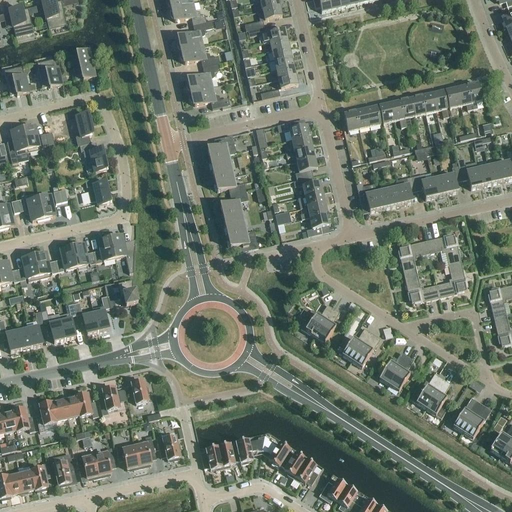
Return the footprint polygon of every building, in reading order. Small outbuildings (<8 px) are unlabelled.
[(170,9),(170,11),(193,6),(191,0),(167,0),(168,1),(168,2),(167,3),(167,4),(167,5),(167,6),(168,6),(168,7),(168,8),(169,9),(170,9)] [(260,4),(262,14),(280,10),(277,0),(260,4)] [(331,13),(327,0),(312,0),(315,11),(320,10),(321,16),(331,13)] [(337,0),(327,0),(331,13),(340,11),(337,0)] [(337,0),(340,11),(350,9),(347,0),(337,0)] [(357,0),(347,0),(350,9),(359,7),(357,0)] [(511,0),(495,0),(496,2),(498,2),(499,6),(505,4),(507,10),(511,8),(511,0)] [(42,5),(48,32),(67,28),(61,4),(54,5),(54,3),(42,5)] [(191,21),(193,28),(212,24),(212,23),(204,25),(203,18),(200,18),(199,14),(194,13),(193,6),(170,11),(171,13),(170,14),(170,15),(170,16),(170,17),(170,18),(171,19),(171,20),(172,20),(173,21),(173,23),(174,24),(175,24),(176,24),(191,21)] [(503,23),(506,31),(511,28),(511,8),(507,10),(509,16),(504,18),(505,22),(503,23)] [(11,22),(15,40),(34,36),(28,11),(21,13),(21,10),(9,13),(10,15),(11,22)] [(282,19),(280,10),(262,14),(258,15),(260,24),(262,23),(262,24),(282,19)] [(11,22),(10,15),(0,17),(2,24),(11,22)] [(246,34),(248,34),(264,30),(262,24),(262,23),(260,24),(244,28),(246,34)] [(180,52),(180,53),(202,48),(201,40),(205,38),(204,33),(212,31),(210,24),(212,24),(193,28),(194,35),(179,39),(178,39),(178,40),(177,41),(178,43),(177,44),(177,45),(177,46),(177,47),(177,48),(177,49),(178,49),(178,50),(179,51),(180,52)] [(248,34),(249,40),(265,36),(264,30),(248,34)] [(267,35),(269,45),(287,41),(285,31),(267,35)] [(269,45),(272,55),(289,50),(287,41),(269,45)] [(201,63),(202,70),(220,66),(218,66),(216,59),(210,61),(209,56),(204,55),(202,48),(180,53),(181,55),(180,56),(180,57),(180,58),(180,59),(180,60),(180,61),(181,62),(182,63),(183,65),(183,66),(184,66),(185,66),(201,63)] [(272,55),(274,64),(291,60),(289,50),(272,55)] [(70,58),(76,83),(82,82),(83,84),(95,81),(88,54),(70,58)] [(274,64),(276,73),(293,69),(291,60),(274,64)] [(61,86),(59,80),(55,62),(37,66),(43,91),(49,89),(50,91),(61,89),(61,86)] [(190,94),(190,95),(212,90),(210,82),(214,79),(213,75),(218,74),(216,67),(220,66),(202,70),(204,77),(189,81),(188,81),(188,82),(187,82),(187,83),(188,85),(187,86),(187,87),(187,88),(187,89),(187,90),(187,91),(188,92),(189,93),(190,94)] [(16,97),(17,99),(28,96),(22,69),(4,73),(10,98),(16,97)] [(276,73),(278,83),(295,79),(293,69),(276,73)] [(295,79),(278,83),(280,92),(298,88),(295,79)] [(471,107),(472,112),(477,111),(476,105),(482,104),(477,86),(467,89),(471,107)] [(460,109),(471,107),(467,89),(456,91),(460,109)] [(212,90),(190,95),(190,97),(190,98),(190,99),(189,99),(189,100),(189,101),(190,102),(190,103),(191,104),(191,105),(192,105),(193,107),(193,108),(194,108),(194,109),(195,109),(210,105),(212,112),(228,109),(226,101),(220,103),(219,98),(214,97),(212,90)] [(449,112),(460,109),(456,91),(445,93),(449,112)] [(260,97),(262,103),(280,99),(278,92),(260,97)] [(448,120),(442,94),(432,97),(436,115),(441,113),(443,121),(448,120)] [(432,97),(421,99),(425,117),(436,115),(432,97)] [(421,99),(411,101),(415,120),(425,117),(421,99)] [(411,101),(400,104),(406,130),(411,129),(409,121),(415,120),(411,101)] [(390,106),(394,124),(399,123),(401,131),(406,130),(400,104),(390,106)] [(383,127),(394,124),(390,106),(379,109),(383,127)] [(376,109),(365,112),(369,130),(380,128),(376,109)] [(365,112),(355,114),(359,132),(369,130),(365,112)] [(359,132),(355,114),(344,117),(348,135),(359,132)] [(93,138),(89,125),(91,125),(89,118),(88,119),(88,117),(76,120),(80,136),(75,138),(77,149),(90,146),(89,139),(93,138)] [(289,133),(291,144),(310,140),(307,129),(303,130),(302,123),(282,127),(283,134),(289,133)] [(28,130),(22,131),(28,156),(39,153),(34,130),(29,131),(28,130)] [(28,156),(22,131),(16,132),(16,134),(11,135),(13,144),(6,145),(11,167),(30,163),(28,156)] [(46,137),(48,148),(49,150),(50,150),(55,149),(51,135),(46,137)] [(42,150),(48,148),(46,137),(40,138),(42,150)] [(228,243),(230,251),(238,249),(240,256),(258,252),(254,234),(246,236),(239,206),(248,204),(244,186),(235,188),(228,158),(236,156),(232,139),(214,143),(215,150),(207,152),(209,160),(210,165),(214,181),(215,186),(217,195),(228,192),(231,205),(220,208),(222,216),(223,222),(227,238),(227,237),(228,243)] [(265,140),(257,142),(259,151),(267,149),(265,140)] [(291,144),(294,154),(312,150),(310,140),(291,144)] [(92,164),(95,176),(107,173),(106,172),(107,172),(106,165),(105,166),(102,152),(97,153),(96,145),(79,149),(81,155),(84,154),(86,166),(92,164)] [(294,154),(296,165),(314,161),(312,150),(294,154)] [(509,164),(498,167),(502,185),(505,184),(505,185),(511,182),(511,177),(511,172),(511,156),(507,158),(509,164)] [(295,176),(296,183),(313,180),(311,173),(317,171),(314,161),(296,165),(299,175),(295,176)] [(465,170),(459,171),(462,184),(468,182),(470,193),(479,191),(479,190),(481,190),(477,172),(477,171),(476,165),(465,168),(465,170)] [(498,167),(488,169),(492,188),(500,186),(502,185),(498,167)] [(453,177),(442,180),(447,198),(457,196),(455,185),(462,184),(459,171),(458,169),(452,171),(453,177)] [(488,169),(477,171),(477,172),(481,190),(484,189),(492,188),(488,169)] [(420,178),(413,180),(416,194),(423,193),(425,203),(436,200),(432,182),(426,183),(425,178),(420,180),(420,178)] [(108,199),(105,185),(101,186),(100,180),(85,184),(86,190),(94,189),(95,194),(89,195),(91,205),(97,204),(98,209),(110,207),(110,205),(111,205),(109,199),(108,199)] [(302,189),(304,200),(323,196),(320,185),(314,186),(313,180),(296,183),(298,190),(302,189)] [(396,184),(397,190),(401,208),(404,208),(412,206),(410,196),(416,194),(413,180),(396,184)] [(442,180),(432,182),(436,200),(447,198),(442,180)] [(391,186),(385,187),(391,211),(399,209),(401,208),(397,190),(392,191),(391,186)] [(382,194),(376,195),(380,213),(383,213),(391,211),(385,187),(380,189),(382,194)] [(380,213),(376,195),(375,190),(358,195),(360,207),(367,206),(369,216),(378,214),(380,213)] [(267,203),(264,191),(255,194),(258,205),(267,203)] [(65,192),(59,194),(61,205),(67,204),(65,192)] [(61,205),(59,194),(58,194),(54,195),(53,195),(56,207),(61,205)] [(307,211),(325,206),(323,196),(304,200),(298,202),(300,212),(307,211)] [(50,199),(39,202),(44,223),(50,222),(49,221),(55,219),(50,199)] [(23,202),(17,203),(20,215),(25,214),(23,202)] [(44,223),(39,202),(27,204),(32,225),(37,223),(38,225),(44,223)] [(20,215),(17,203),(11,205),(14,216),(20,215)] [(7,204),(0,205),(0,225),(2,233),(8,231),(7,230),(13,229),(8,209),(7,204)] [(327,217),(325,206),(307,211),(308,216),(300,218),(302,223),(309,221),(327,217)] [(286,222),(285,218),(286,218),(285,215),(276,216),(278,223),(286,222)] [(327,217),(309,221),(312,232),(306,233),(306,234),(302,235),(303,241),(328,236),(326,229),(330,228),(327,217)] [(109,240),(114,262),(125,260),(129,277),(133,276),(135,246),(123,248),(121,239),(116,240),(115,239),(109,240)] [(449,239),(426,244),(429,257),(442,254),(443,257),(445,256),(448,269),(461,266),(456,243),(455,243),(454,239),(449,240),(449,239)] [(103,265),(114,262),(109,240),(103,242),(104,243),(98,244),(103,265)] [(399,256),(404,279),(417,276),(414,263),(417,263),(416,260),(429,257),(426,244),(403,249),(403,250),(399,251),(400,256),(399,256)] [(78,248),(71,249),(76,271),(88,268),(83,248),(78,249),(78,248)] [(76,271),(71,249),(65,250),(66,252),(61,253),(65,273),(76,271)] [(99,254),(93,255),(96,267),(101,265),(99,254)] [(96,267),(93,255),(87,256),(90,268),(96,267)] [(40,256),(33,258),(39,282),(50,280),(45,256),(40,258),(40,256)] [(39,282),(33,258),(27,259),(28,260),(23,262),(28,285),(39,282)] [(61,263),(55,264),(58,276),(63,274),(61,263)] [(58,276),(55,264),(49,265),(52,277),(58,276)] [(2,265),(0,265),(0,286),(0,288),(12,286),(7,265),(2,266),(2,265)] [(466,289),(461,266),(448,269),(451,282),(449,283),(449,285),(436,288),(439,301),(462,296),(462,295),(466,294),(465,290),(466,289)] [(17,273),(20,284),(21,290),(27,289),(23,271),(17,273)] [(14,286),(20,284),(17,273),(11,274),(14,286)] [(417,276),(404,279),(409,302),(410,302),(411,307),(416,306),(416,307),(439,301),(436,288),(423,291),(423,289),(420,289),(417,276)] [(118,286),(121,299),(123,298),(126,310),(138,307),(135,295),(131,296),(132,283),(118,286)] [(113,298),(110,287),(104,288),(107,299),(113,298)] [(488,299),(494,323),(507,320),(504,307),(506,306),(506,303),(511,301),(511,288),(493,293),(493,294),(488,295),(489,299),(488,299)] [(113,298),(107,299),(109,311),(115,310),(113,298)] [(92,312),(93,317),(98,336),(108,333),(104,312),(109,311),(107,299),(101,301),(103,309),(92,312)] [(79,306),(74,307),(76,319),(82,317),(79,306)] [(76,319),(74,307),(68,308),(70,320),(76,319)] [(299,331),(314,341),(333,312),(327,308),(319,320),(316,317),(310,327),(304,323),(299,331)] [(333,312),(314,341),(324,347),(335,330),(332,328),(339,316),(333,312)] [(46,313),(40,315),(43,326),(49,325),(46,313)] [(43,326),(40,315),(35,316),(37,328),(43,326)] [(98,336),(93,317),(83,319),(87,338),(98,336)] [(507,320),(494,323),(499,346),(500,346),(501,350),(505,349),(506,350),(511,348),(511,332),(510,333),(507,320)] [(71,322),(60,324),(65,343),(75,341),(71,322)] [(65,343),(60,324),(49,327),(54,346),(65,343)] [(38,330),(27,332),(31,351),(42,348),(38,330)] [(27,332),(17,335),(21,353),(31,351),(27,332)] [(342,358),(351,365),(370,336),(364,332),(356,343),(353,341),(342,358)] [(21,353),(17,335),(6,337),(10,356),(21,353)] [(370,336),(351,365),(361,371),(377,347),(373,345),(376,339),(370,336)] [(379,382),(388,389),(407,359),(401,355),(393,367),(390,365),(379,382)] [(407,359),(388,389),(398,395),(409,378),(406,375),(413,363),(407,359)] [(425,391),(419,387),(409,402),(425,412),(444,383),(438,379),(435,384),(431,382),(425,391)] [(137,386),(131,387),(136,407),(148,404),(147,397),(149,397),(147,391),(145,391),(144,384),(142,384),(142,382),(137,383),(137,386)] [(444,383),(425,412),(441,422),(446,414),(444,413),(448,407),(444,405),(446,401),(443,399),(450,387),(444,383)] [(108,392),(102,394),(105,405),(99,407),(102,419),(108,417),(107,414),(119,411),(115,391),(113,391),(113,389),(108,390),(108,392)] [(124,393),(118,394),(120,404),(126,403),(124,393)] [(75,400),(75,401),(79,419),(79,420),(92,418),(93,421),(98,420),(95,408),(90,409),(87,397),(86,398),(85,395),(80,397),(81,399),(75,400)] [(75,401),(63,404),(68,422),(79,419),(75,401)] [(453,430),(462,436),(481,407),(475,403),(467,415),(464,412),(453,430)] [(63,404),(52,407),(56,425),(56,424),(68,422),(63,404)] [(134,404),(124,405),(124,415),(135,414),(134,404)] [(52,407),(52,405),(46,407),(45,405),(40,406),(41,408),(39,408),(42,420),(36,421),(40,436),(45,434),(44,429),(56,426),(56,424),(56,425),(52,407)] [(487,411),(481,407),(462,436),(472,443),(488,418),(484,416),(487,411)] [(12,415),(12,416),(16,434),(16,435),(29,432),(29,436),(35,434),(32,422),(27,423),(24,412),(23,412),(22,410),(17,411),(18,413),(12,415)] [(12,416),(0,418),(4,436),(16,434),(12,416)] [(147,419),(148,425),(161,422),(159,416),(147,419)] [(503,428),(507,420),(501,418),(498,425),(503,428)] [(489,454),(499,460),(511,440),(511,427),(504,439),(501,436),(489,454)] [(161,438),(161,440),(156,441),(159,453),(165,452),(167,463),(174,462),(174,464),(179,463),(179,461),(180,461),(178,454),(181,453),(179,447),(177,447),(175,440),(174,437),(172,436),(161,438)] [(256,453),(262,454),(265,439),(258,441),(258,443),(248,445),(248,443),(235,446),(236,448),(240,464),(241,469),(249,467),(248,465),(253,464),(251,454),(256,453)] [(280,469),(289,455),(290,453),(279,446),(277,449),(270,444),(270,443),(265,439),(262,454),(268,455),(272,458),(268,464),(272,466),(271,468),(278,472),(280,469)] [(511,440),(499,460),(511,468),(511,440)] [(147,447),(134,450),(140,472),(146,471),(145,468),(151,467),(149,456),(154,454),(152,442),(146,443),(147,447)] [(234,465),(240,464),(236,448),(230,449),(230,447),(218,450),(223,473),(230,471),(230,469),(235,468),(234,465)] [(140,472),(134,450),(123,452),(122,449),(116,450),(119,462),(124,461),(127,473),(133,471),(134,473),(140,472)] [(215,474),(223,473),(218,450),(205,453),(207,459),(201,460),(204,472),(210,471),(210,473),(215,472),(215,474)] [(106,456),(94,459),(99,481),(106,480),(105,478),(111,476),(108,465),(114,464),(111,451),(105,453),(106,456)] [(286,478),(293,482),(305,463),(295,456),(294,458),(289,455),(280,469),(285,472),(284,474),(288,476),(286,478)] [(99,481),(94,459),(82,462),(81,458),(76,460),(79,472),(84,470),(87,482),(93,481),(93,483),(99,481)] [(54,468),(58,489),(60,488),(60,490),(65,489),(65,487),(71,486),(68,474),(74,473),(71,461),(65,462),(66,465),(54,468)] [(305,463),(293,482),(299,487),(301,485),(305,487),(306,485),(311,489),(318,478),(313,475),(316,470),(305,463)] [(30,474),(30,475),(31,475),(35,493),(35,494),(41,493),(41,495),(47,494),(46,491),(47,491),(45,480),(50,478),(47,466),(42,467),(43,471),(30,474)] [(31,475),(30,475),(19,478),(23,496),(35,493),(31,475)] [(19,478),(7,480),(11,498),(12,498),(23,496),(19,478)] [(7,480),(7,479),(0,480),(0,502),(1,502),(1,504),(6,503),(6,501),(12,499),(12,498),(11,498),(7,480)] [(333,503),(337,506),(347,490),(337,483),(333,489),(328,485),(319,500),(330,507),(333,503)] [(337,511),(353,511),(357,508),(352,504),(357,496),(347,490),(337,506),(340,508),(337,511)] [(375,511),(377,509),(367,503),(362,511),(357,508),(353,511),(375,511)]
